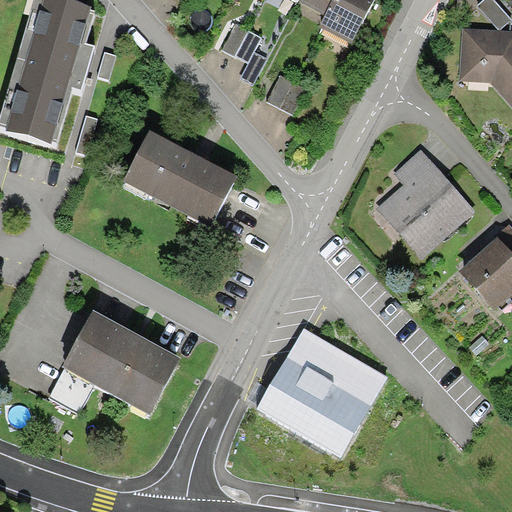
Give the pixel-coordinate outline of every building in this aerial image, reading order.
[(95,14),(47,0),(37,0),(0,126),(0,135),(56,151),(73,93),(82,96),(89,73),(96,50),(85,47),(95,14)] [(341,0),(298,0),(297,3),(325,17),(334,0),(336,0),(341,2),(341,0)] [(352,46),(376,0),(341,0),(341,2),(336,0),(334,0),(325,17),(320,28),(352,46)] [(260,40),(236,29),(223,55),(247,66),(240,80),(252,85),(263,61),(252,56),(260,40)] [(511,32),(461,29),(458,82),(490,83),(511,109),(511,32)] [(116,57),(105,54),(98,78),(110,81),(116,57)] [(303,90),(278,77),(265,103),(291,116),(303,90)] [(87,117),(76,153),(87,156),(98,120),(87,117)] [(231,180),(151,139),(128,182),(208,224),(231,180)] [(471,209),(419,151),(392,175),(402,186),(378,208),(421,254),(471,209)] [(511,294),(511,251),(499,237),(459,273),(494,311),(511,294)] [(181,365),(95,318),(52,398),(76,412),(92,383),(153,416),(181,365)] [(384,378),(306,331),(261,408),(339,454),(384,378)]
